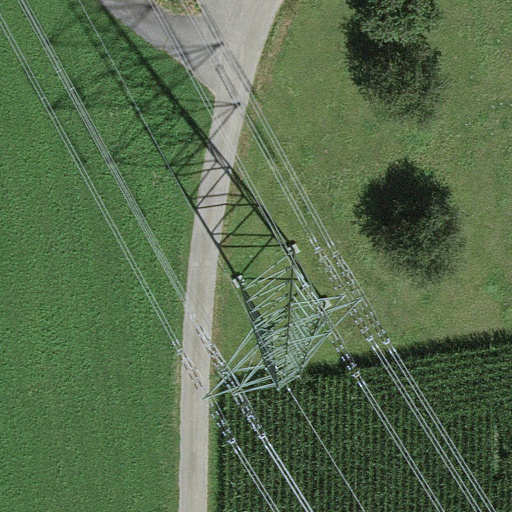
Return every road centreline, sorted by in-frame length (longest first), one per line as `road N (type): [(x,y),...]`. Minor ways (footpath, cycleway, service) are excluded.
road 1 (residential): [(193,511),(196,355),(211,203),(241,59),(265,0)]
road 2 (track): [(138,0),(241,59),(212,0)]
